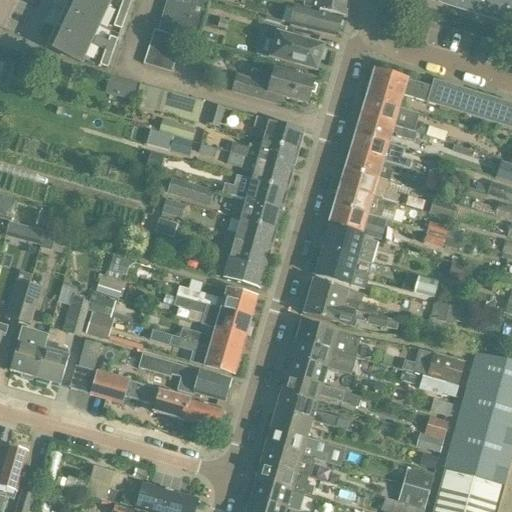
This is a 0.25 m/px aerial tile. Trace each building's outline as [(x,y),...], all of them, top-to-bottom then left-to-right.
[(106,8),(89,0),(68,0),(63,10),(98,26),(106,8)] [(126,0),(122,0),(118,13),(126,16),(131,2),(126,0)] [(166,0),(157,32),(183,40),(186,41),(198,3),(190,0),(166,0)] [(303,0),(302,9),(347,19),(349,0),(303,0)] [(511,0),(429,0),(440,3),(439,4),(511,27),(511,0)] [(341,19),(347,20),(347,19),(302,9),(294,7),(290,28),(305,31),(335,38),(341,19)] [(63,10),(55,29),(89,45),(98,26),(63,10)] [(113,27),(120,30),(126,16),(118,13),(113,27)] [(236,42),(234,50),(253,55),(261,27),(209,13),(203,33),(236,42)] [(55,29),(46,48),(80,64),(89,45),(55,29)] [(183,40),(157,32),(154,31),(143,65),(172,74),(183,40)] [(322,48),(276,35),(269,60),(315,73),(319,61),(323,62),(326,52),(322,51),(322,48)] [(109,37),(104,52),(112,54),(117,40),(109,37)] [(99,66),(107,69),(112,54),(104,52),(99,66)] [(0,85),(5,87),(10,66),(0,63),(0,85)] [(53,75),(69,80),(73,67),(57,63),(53,75)] [(236,76),(231,93),(280,107),(282,99),(306,106),(313,82),(273,71),(268,86),(236,76)] [(366,100),(400,110),(403,98),(426,104),(431,88),(374,71),(366,100)] [(511,105),(433,81),(431,88),(426,104),(511,130),(511,105)] [(161,114),(198,125),(204,104),(166,93),(161,114)] [(419,116),(400,110),(366,100),(360,117),(413,133),(417,123),(419,116)] [(218,128),(224,110),(211,106),(206,125),(218,128)] [(395,136),(395,138),(413,143),(416,135),(416,134),(413,133),(360,117),(355,135),(389,146),(392,135),(395,136)] [(262,142),(297,153),(303,132),(256,119),(253,130),(264,133),(262,142)] [(158,133),(174,137),(191,142),(194,130),(162,121),(158,133)] [(424,137),(424,136),(426,131),(423,125),(417,123),(413,133),(416,134),(416,135),(424,137)] [(168,152),(172,139),(150,133),(146,147),(168,152)] [(384,163),(402,169),(415,173),(418,164),(402,159),(402,160),(389,156),(389,158),(386,157),(389,146),(355,135),(350,153),(384,163)] [(193,144),(174,138),(169,152),(188,158),(193,144)] [(439,162),(444,149),(419,141),(415,155),(439,162)] [(229,155),(292,173),(297,153),(262,142),(259,152),(232,144),(229,155)] [(471,153),(453,147),(452,152),(469,158),(471,153)] [(163,157),(150,153),(145,169),(158,174),(163,157)] [(402,169),(384,163),(350,153),(345,171),(377,181),(389,184),(391,176),(399,179),(402,169)] [(250,182),(286,192),(292,173),(229,155),(226,166),(253,173),(250,182)] [(500,162),(494,180),(508,185),(511,186),(511,166),(510,166),(500,162)] [(164,171),(162,178),(171,180),(173,173),(164,171)] [(389,184),(377,181),(345,171),(339,189),(372,198),(397,206),(399,197),(386,193),(389,184)] [(427,177),(424,189),(439,194),(444,182),(427,177)] [(171,180),(166,194),(210,208),(214,193),(171,180)] [(245,201),(281,211),(286,192),(250,182),(248,192),(237,188),(234,198),(245,201)] [(397,206),(372,198),(339,189),(334,206),(368,217),(386,222),(391,223),(397,206)] [(451,221),(456,208),(431,200),(427,213),(451,221)] [(165,201),(165,202),(161,214),(180,220),(184,207),(165,201)] [(239,221),(275,231),(281,211),(245,201),(239,221)] [(511,208),(498,204),(494,217),(511,222),(511,208)] [(386,222),(368,217),(334,206),(329,225),(380,240),(386,222)] [(173,240),(177,226),(159,220),(155,234),(173,240)] [(224,237),(270,251),(275,231),(239,221),(235,235),(225,232),(224,237)] [(443,238),(446,228),(428,222),(425,232),(443,238)] [(321,251),(357,261),(358,261),(364,240),(328,229),(321,251)] [(31,230),(27,244),(40,247),(44,233),(31,230)] [(441,248),(443,238),(425,232),(422,242),(441,248)] [(8,249),(37,255),(37,252),(26,249),(29,236),(11,233),(8,249)] [(44,251),(66,257),(69,242),(48,236),(44,251)] [(230,251),(228,260),(264,271),(270,251),(224,237),(220,248),(230,251)] [(164,243),(153,240),(148,258),(161,261),(162,259),(171,261),(175,246),(164,243)] [(511,257),(511,244),(504,242),(501,255),(511,257)] [(314,277),(350,287),(364,292),(368,280),(353,275),(358,261),(357,261),(321,251),(314,277)] [(125,278),(130,263),(112,258),(108,272),(125,278)] [(217,268),(214,278),(258,291),(264,271),(228,260),(225,270),(217,268)] [(418,278),(413,295),(433,300),(437,283),(418,278)] [(5,319),(18,323),(29,284),(16,281),(5,319)] [(122,289),(99,282),(96,293),(118,300),(122,289)] [(307,299),(362,315),(367,316),(369,316),(374,318),(374,317),(377,309),(360,304),(363,297),(312,283),(307,299)] [(43,289),(29,284),(18,323),(31,327),(43,289)] [(176,297),(205,306),(250,319),(256,300),(225,291),(222,301),(179,288),(176,297)] [(371,288),(368,299),(372,300),(372,301),(386,306),(387,303),(394,305),(397,295),(371,288)] [(200,325),(214,329),(245,338),(250,319),(205,306),(176,297),(173,307),(203,316),(200,325)] [(80,339),(90,304),(72,299),(62,334),(80,339)] [(303,316),(338,326),(353,330),(355,322),(365,325),(367,316),(362,315),(307,299),(303,316)] [(454,321),(456,308),(437,304),(432,306),(430,317),(454,321)] [(107,341),(113,321),(111,320),(91,314),(85,335),(107,341)] [(388,320),(374,317),(374,318),(369,316),(366,325),(385,330),(385,329),(387,321),(388,320)] [(387,321),(385,329),(396,331),(397,323),(387,321)] [(295,342),(355,359),(360,341),(301,323),(295,342)] [(182,330),(179,339),(239,357),(245,338),(214,329),(211,338),(182,330)] [(19,341),(9,372),(21,376),(20,379),(30,382),(31,379),(35,380),(46,342),(46,339),(21,332),(19,341)] [(143,345),(161,347),(162,338),(143,336),(143,345)] [(193,354),(190,364),(233,377),(239,357),(179,339),(172,337),(169,347),(193,354)] [(46,342),(35,380),(39,381),(38,384),(48,387),(49,384),(60,387),(68,357),(67,351),(57,348),(58,345),(46,342)] [(100,346),(84,342),(81,353),(97,357),(100,346)] [(329,363),(352,369),(355,359),(295,342),(290,359),(327,370),(329,363)] [(445,384),(445,385),(457,389),(465,364),(433,354),(425,378),(445,384)] [(511,362),(476,355),(465,394),(511,407),(511,362)] [(142,356),(138,370),(171,380),(172,377),(181,380),(177,393),(193,398),(194,395),(224,403),(230,381),(142,356)] [(322,388),(322,387),(327,370),(290,359),(285,377),(322,388)] [(73,368),(67,389),(121,405),(123,397),(154,406),(152,413),(215,432),(221,411),(73,368)] [(285,377),(280,395),(317,406),(319,398),(341,404),(344,393),(322,387),(322,388),(285,377)] [(445,384),(425,378),(422,377),(418,391),(441,398),(441,396),(445,385),(445,384)] [(365,402),(364,382),(346,382),(346,403),(365,402)] [(454,400),(457,389),(445,385),(441,396),(454,400)] [(511,407),(465,394),(454,433),(511,448),(511,407)] [(275,412),(312,423),(333,429),(336,419),(315,412),(317,406),(280,395),(275,412)] [(448,419),(452,406),(433,400),(429,413),(448,419)] [(275,412),(270,430),(307,441),(312,423),(275,412)] [(423,437),(443,443),(448,424),(429,418),(423,437)] [(318,444),(307,441),(270,430),(265,447),(314,461),(324,464),(327,456),(315,453),(318,444)] [(511,448),(454,433),(443,471),(502,488),(511,453),(511,448)] [(443,443),(423,437),(413,434),(408,450),(422,455),(432,458),(438,459),(443,443)] [(265,447),(260,465),(307,479),(308,478),(309,478),(314,461),(265,447)] [(27,454),(7,449),(0,472),(0,511),(5,499),(14,501),(18,485),(27,454)] [(435,472),(438,459),(432,458),(422,455),(419,467),(435,472)] [(360,463),(357,473),(388,481),(390,470),(360,463)] [(260,465),(255,482),(303,497),(311,498),(314,488),(305,486),(307,479),(260,465)] [(317,469),(315,479),(336,483),(338,474),(317,469)] [(407,469),(403,486),(429,494),(430,489),(433,476),(418,472),(407,469)] [(495,511),(502,488),(443,471),(432,511),(495,511)] [(287,511),(289,501),(301,504),(303,497),(255,482),(250,500),(287,511)] [(15,511),(28,511),(33,497),(36,489),(24,485),(15,511)] [(164,493),(145,487),(142,486),(139,497),(132,495),(132,497),(104,489),(101,500),(141,511),(193,511),(196,505),(194,500),(164,492),(164,493)] [(399,498),(397,505),(421,511),(423,511),(429,494),(403,486),(399,498)] [(36,489),(33,497),(44,501),(47,492),(36,489)] [(246,511),(286,511),(287,511),(250,500),(246,511)] [(379,511),(421,511),(397,505),(383,501),(379,511)]
